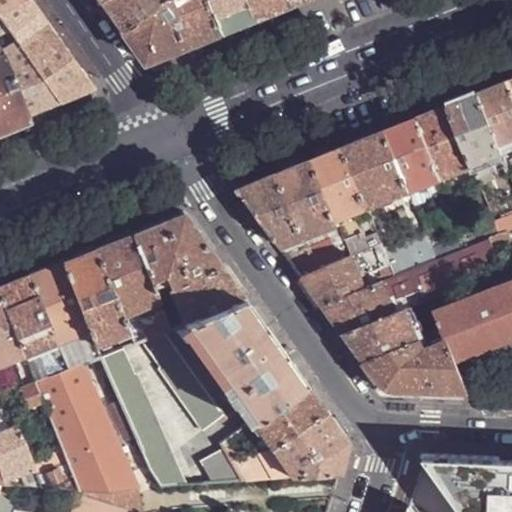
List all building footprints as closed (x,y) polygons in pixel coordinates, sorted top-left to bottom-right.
[(0,0),(0,8),(17,0),(0,0)] [(38,5),(33,0),(17,0),(0,8),(0,14),(7,27),(10,32),(15,40),(17,38),(47,18),(38,5)] [(108,0),(127,25),(130,30),(171,0),(108,0)] [(193,45),(228,32),(214,0),(171,0),(130,30),(153,61),(193,45)] [(248,24),(263,18),(255,0),(214,0),(228,32),(248,24)] [(283,9),(297,3),(296,0),(255,0),(263,18),(283,9)] [(54,28),(47,18),(17,38),(25,49),(62,98),(81,90),(94,85),(77,60),(54,28)] [(1,50),(6,62),(25,49),(17,38),(15,40),(1,50)] [(247,44),(244,51),(246,55),(251,56),(256,50),(255,46),(247,44)] [(48,104),(62,98),(25,49),(6,62),(28,112),(48,104)] [(0,122),(12,118),(28,112),(6,62),(1,50),(0,50),(0,122)] [(492,88),(480,92),(500,143),(511,138),(511,86),(509,81),(492,88)] [(462,99),(450,104),(475,165),(504,153),(504,152),(500,143),(480,92),(462,99)] [(432,111),(420,116),(444,177),(475,165),(450,104),(432,111)] [(401,124),(387,129),(411,190),(425,185),(444,177),(420,116),(401,124)] [(364,138),(346,146),(370,207),(407,192),(411,190),(387,129),(364,138)] [(511,138),(500,143),(504,152),(511,149),(511,138)] [(330,152),(315,158),(338,219),(358,211),(370,207),(346,146),(330,152)] [(297,165),(279,173),(303,237),(340,224),(338,219),(315,158),(297,165)] [(262,179),(242,187),(283,245),(303,237),(279,173),(262,179)] [(425,185),(411,190),(412,193),(416,203),(430,197),(425,185)] [(140,189),(133,192),(135,198),(142,194),(140,189)] [(370,207),(358,211),(365,227),(376,223),(370,207)] [(185,210),(165,218),(187,276),(222,262),(202,234),(185,210)] [(358,211),(338,219),(340,224),(344,234),(353,255),(354,254),(383,242),(376,223),(365,227),(358,211)] [(511,214),(496,221),(496,222),(501,234),(511,229),(511,214)] [(146,226),(133,231),(152,279),(166,273),(170,283),(187,276),(165,218),(146,226)] [(496,222),(465,235),(470,246),(491,238),(501,234),(496,222)] [(112,240),(96,246),(122,313),(138,307),(159,298),(156,289),(152,279),(133,231),(112,240)] [(295,262),(305,274),(353,255),(344,234),(311,246),(303,237),(283,245),(285,249),(295,262)] [(503,270),(491,238),(470,246),(437,259),(427,263),(397,275),(410,307),(427,301),(503,270)] [(430,241),(419,245),(421,250),(427,263),(437,259),(430,241)] [(383,242),(354,254),(357,260),(366,256),(373,271),(377,270),(379,274),(374,276),(377,283),(383,281),(396,275),(386,250),(383,242)] [(77,253),(64,259),(90,327),(96,341),(128,329),(122,313),(96,246),(77,253)] [(427,263),(421,250),(402,257),(400,252),(396,253),(393,248),(386,250),(396,275),(397,275),(427,263)] [(316,290),(325,304),(368,286),(357,260),(354,254),(353,255),(305,274),(316,290)] [(44,267),(32,272),(57,340),(90,327),(64,259),(44,267)] [(233,278),(222,262),(187,276),(170,283),(185,321),(246,296),(233,278)] [(0,284),(0,288),(25,353),(57,340),(32,272),(22,276),(6,282),(0,284)] [(396,275),(383,281),(399,311),(410,307),(397,275),(396,275)] [(336,319),(346,333),(399,311),(383,281),(377,283),(368,286),(325,304),(336,319)] [(458,362),(511,341),(511,281),(437,310),(442,321),(449,340),(458,362)] [(0,362),(14,358),(25,353),(0,288),(0,362)] [(270,330),(246,296),(185,321),(194,334),(232,387),(241,400),(254,418),(306,380),(297,367),(270,330)] [(159,298),(138,307),(142,316),(163,308),(159,298)] [(357,348),(366,361),(422,339),(410,307),(399,311),(346,333),(357,348)] [(194,334),(185,321),(175,325),(186,339),(194,334)] [(436,345),(449,340),(442,321),(436,325),(429,331),(436,345)] [(90,327),(57,340),(67,367),(83,361),(100,354),(96,341),(90,327)] [(159,366),(204,429),(219,419),(221,422),(227,417),(166,329),(143,338),(161,364),(159,366)] [(366,361),(387,390),(430,392),(471,394),(458,362),(449,340),(436,345),(429,331),(422,339),(366,361)] [(57,340),(25,353),(35,379),(67,367),(57,340)] [(137,370),(134,371),(123,346),(100,354),(151,467),(162,482),(186,482),(137,370)] [(14,358),(24,384),(35,379),(25,353),(14,358)] [(35,379),(41,393),(89,373),(83,361),(67,367),(35,379)] [(140,487),(89,373),(41,393),(44,400),(68,461),(77,487),(115,490),(140,487)] [(27,407),(44,400),(41,393),(35,379),(24,384),(19,386),(27,407)] [(315,393),(306,380),(254,418),(253,419),(273,447),(327,409),(315,393)] [(8,400),(3,387),(0,388),(0,402),(0,404),(8,400)] [(233,406),(241,400),(232,387),(224,393),(233,406)] [(9,402),(0,405),(0,430),(17,423),(9,402)] [(327,409),(273,447),(292,475),(336,472),(340,472),(349,441),(337,423),(327,409)] [(17,423),(0,430),(0,469),(4,478),(10,476),(35,467),(17,423)] [(212,480),(241,478),(231,459),(224,446),(200,459),(212,480)] [(292,475),(273,447),(231,459),(241,478),(292,475)] [(425,450),(424,453),(459,511),(511,511),(511,458),(500,458),(500,454),(425,450)] [(77,487),(68,461),(37,474),(42,485),(77,487)] [(33,485),(42,485),(37,474),(36,472),(29,474),(33,485)] [(142,508),(140,487),(115,490),(77,487),(77,492),(140,509),(142,508)] [(0,501),(33,511),(34,511),(38,503),(0,491),(0,501)] [(139,511),(140,509),(77,492),(70,511),(139,511)]
